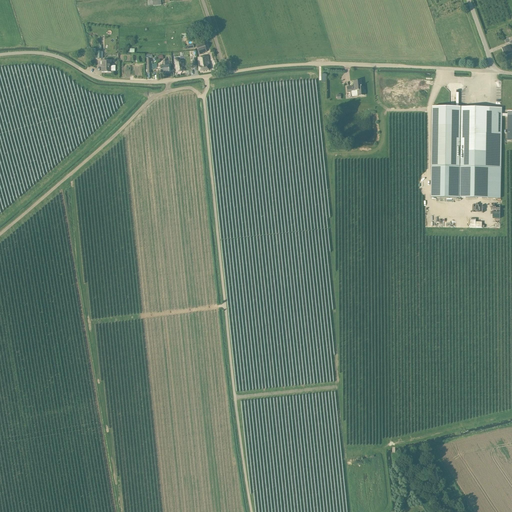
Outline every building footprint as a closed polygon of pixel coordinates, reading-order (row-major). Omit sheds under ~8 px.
[(203,43),(194,46),(196,54),(206,50),(203,43)] [(503,51),(505,55),(507,54),(507,55),(511,52),(509,45),(504,47),(504,49),(503,50),(504,51),(503,51)] [(199,71),(209,70),(208,65),(209,65),(208,56),(197,57),(199,71)] [(184,71),(183,61),(177,62),(177,59),(175,59),(176,72),(184,71)] [(111,72),(110,61),(101,61),(101,72),(111,72)] [(354,81),(354,86),(347,87),(347,93),(351,92),(352,96),(364,95),(363,87),(361,87),(360,81),(354,81)] [(501,96),(501,88),(493,87),(493,102),(502,103),(503,96),(501,96)] [(502,107),(433,107),(431,197),(501,198),(502,107)] [(477,220),(477,218),(470,218),(471,228),(483,228),(483,219),(477,220)]
